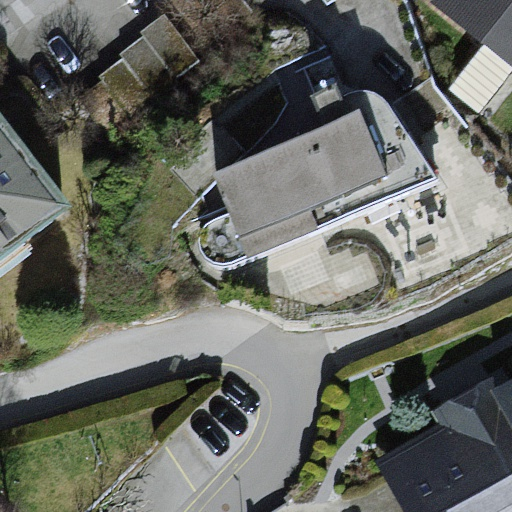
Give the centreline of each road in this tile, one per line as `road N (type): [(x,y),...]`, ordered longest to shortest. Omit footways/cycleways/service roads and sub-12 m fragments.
road 1 (residential): [(269,357),(237,340),(194,341),(0,398)]
road 2 (residential): [(269,357),(360,340),(511,277)]
road 3 (residential): [(225,511),(254,484),(292,413),(290,382),(269,357)]
